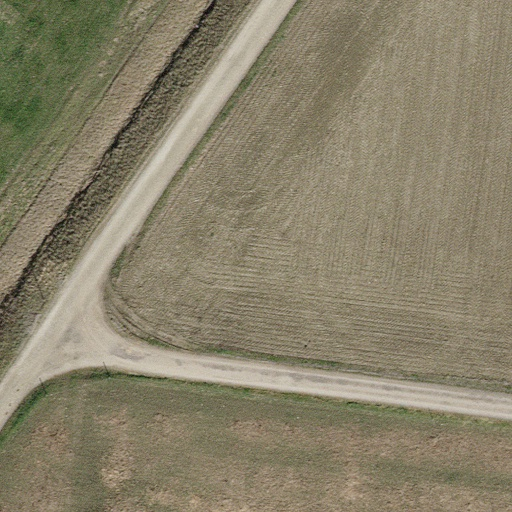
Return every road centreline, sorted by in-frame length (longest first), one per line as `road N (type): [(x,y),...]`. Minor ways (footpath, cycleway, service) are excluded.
road 1 (track): [(296,0),(43,349),(0,421)]
road 2 (track): [(43,349),(511,409)]
